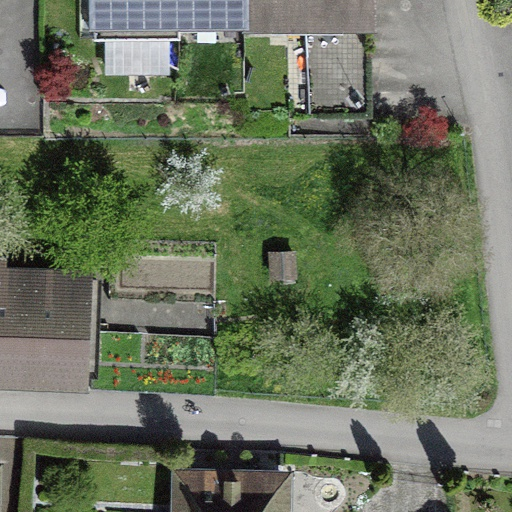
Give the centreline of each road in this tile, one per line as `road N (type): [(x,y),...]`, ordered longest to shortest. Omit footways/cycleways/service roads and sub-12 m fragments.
road 1 (residential): [(0,419),(244,429),(511,453)]
road 2 (residential): [(462,0),(511,318)]
